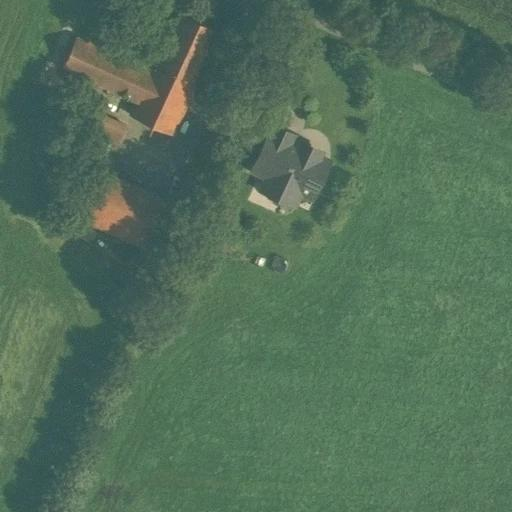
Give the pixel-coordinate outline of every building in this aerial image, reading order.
[(169,138),(217,34),(174,13),(148,69),(73,34),(56,71),(130,106),(125,118),(169,138)] [(127,126),(83,106),(75,124),(118,144),(127,126)] [(332,153),(267,122),(244,172),(260,179),(253,194),(285,209),(293,190),(311,199),(332,153)] [(175,204),(99,169),(78,215),(154,249),(175,204)] [(207,180),(190,172),(175,204),(192,211),(207,180)]
